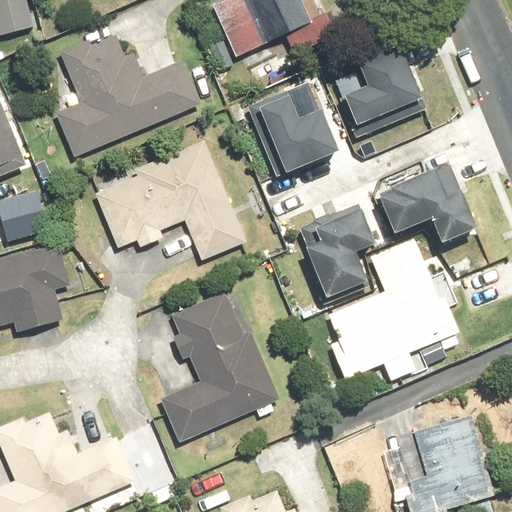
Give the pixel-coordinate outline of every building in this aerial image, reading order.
[(26,0),(0,0),(0,34),(33,27),(26,0)] [(320,21),(311,0),(214,0),(210,2),(234,57),(320,21)] [(73,156),(200,103),(182,61),(143,77),(131,51),(120,55),(109,27),(58,48),(81,104),(56,115),(73,156)] [(234,64),(221,37),(205,45),(217,71),(234,64)] [(428,110),(400,40),(360,56),(371,84),(345,95),(362,137),(428,110)] [(288,87),(248,103),(276,173),(342,147),(325,105),(299,115),(288,87)] [(0,172),(29,161),(0,91),(0,172)] [(245,243),(205,141),(134,168),(137,175),(95,192),(117,248),(138,241),(140,249),(162,240),(158,230),(185,219),(201,260),(245,243)] [(445,239),(477,226),(449,161),(377,191),(395,233),(435,216),(445,239)] [(52,227),(39,187),(0,198),(0,215),(7,240),(52,227)] [(88,213),(76,192),(55,205),(67,226),(88,213)] [(293,242),(316,298),(366,277),(354,247),(375,238),(360,202),(300,227),(305,237),(293,242)] [(93,223),(78,232),(99,267),(114,257),(93,223)] [(343,378),(381,363),(387,379),(428,364),(421,347),(458,332),(449,307),(460,303),(447,270),(436,275),(430,259),(422,262),(413,240),(371,257),(385,291),(328,314),(338,340),(329,344),(343,378)] [(53,291),(67,287),(55,243),(0,258),(0,325),(15,321),(18,333),(62,321),(53,291)] [(179,442),(251,410),(255,418),(274,410),(270,402),(277,398),(230,292),(172,318),(180,335),(171,340),(181,364),(191,360),(199,379),(159,397),(179,442)] [(0,511),(62,511),(133,480),(115,440),(86,453),(73,424),(60,431),(51,412),(24,424),(21,418),(0,427),(0,448),(14,480),(0,486),(0,511)] [(447,511),(447,508),(458,504),(459,511),(497,511),(472,417),(414,432),(426,475),(409,480),(411,486),(400,488),(406,511),(447,511)] [(341,511),(340,508),(330,511),(294,511),(294,509),(287,511),(285,511),(276,489),(253,499),(252,495),(220,509),(221,511),(341,511)]
